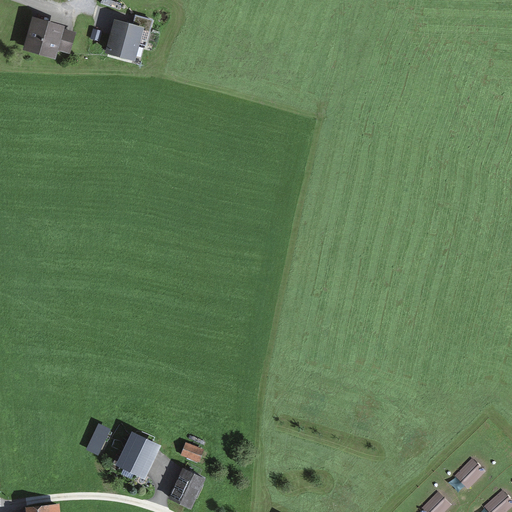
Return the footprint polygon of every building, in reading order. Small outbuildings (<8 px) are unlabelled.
[(34,21),(26,52),(54,60),(57,50),(69,53),(74,36),(62,33),(63,30),(34,21)] [(116,26),(109,54),(133,61),(140,32),(116,26)] [(381,401),(365,390),(351,411),(367,422),(381,401)] [(111,429),(98,424),(86,450),(98,456),(111,429)] [(433,441),(418,429),(402,448),(417,460),(433,441)] [(117,468),(145,482),(162,447),(133,434),(117,468)] [(186,445),(182,457),(201,464),(205,452),(186,445)] [(190,505),(203,478),(184,469),(172,497),(190,505)] [(486,485),(472,473),(455,491),(469,503),(486,485)] [(340,511),(352,491),(335,482),(324,504),(338,511),(340,511)] [(57,511),(56,503),(29,506),(29,511),(57,511)]
